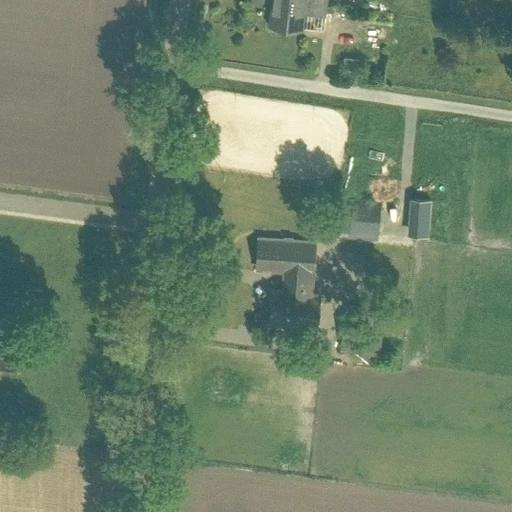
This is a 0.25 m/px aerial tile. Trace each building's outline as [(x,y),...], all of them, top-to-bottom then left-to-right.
[(325,15),(326,4),(287,0),(271,0),(268,25),(302,29),(304,13),(325,15)] [(413,231),(435,233),(438,194),(416,192),(413,231)] [(379,233),(381,205),(327,200),(325,228),(379,233)] [(258,236),(256,265),(273,266),(272,270),(285,271),(283,294),(271,293),(269,322),(316,325),(319,293),(311,292),(312,273),(315,240),(258,236)] [(383,313),(384,309),(344,306),(341,350),(380,353),(381,338),(383,313)] [(380,353),(379,365),(399,366),(403,318),(383,317),(381,338),(380,353)] [(5,320),(0,318),(0,363),(14,366),(18,340),(2,338),(5,320)]
